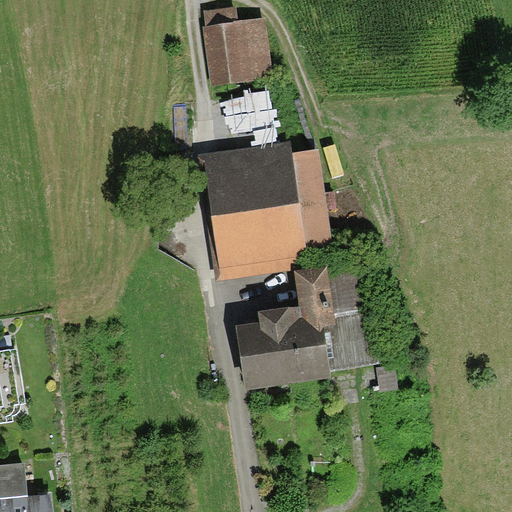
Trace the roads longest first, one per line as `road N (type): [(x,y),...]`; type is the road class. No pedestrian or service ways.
road 1 (track): [(188,0),(201,107),(186,155),(204,267)]
road 2 (residential): [(250,511),(204,267)]
